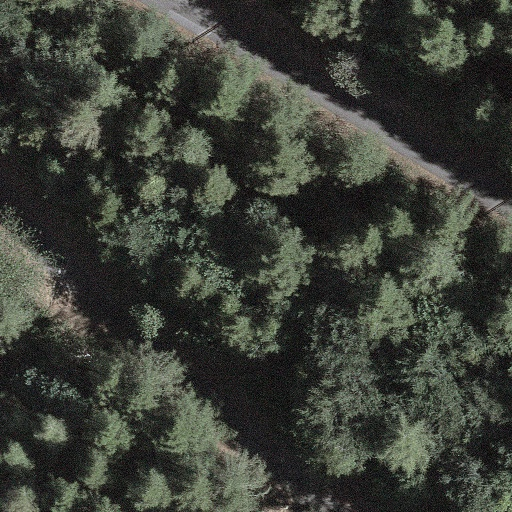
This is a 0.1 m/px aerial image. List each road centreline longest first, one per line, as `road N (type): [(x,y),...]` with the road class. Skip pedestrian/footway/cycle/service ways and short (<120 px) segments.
road 1 (track): [(331,511),(63,261),(0,179)]
road 2 (track): [(162,0),(511,201)]
